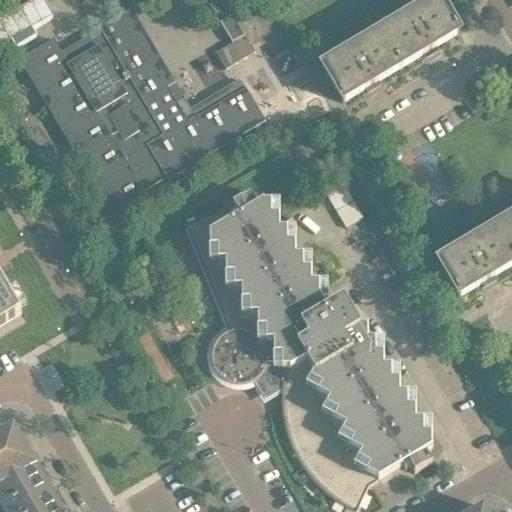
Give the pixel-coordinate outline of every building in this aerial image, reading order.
[(424,58),(437,50),(435,47),(459,33),(438,0),(435,0),(436,0),(438,4),(428,9),(426,6),(390,27),(392,30),(382,37),(380,33),(379,33),(400,68),(423,54),(424,58)] [(97,191),(98,191),(118,224),(116,225),(117,226),(151,206),(151,204),(149,205),(140,190),(147,186),(149,188),(165,178),(166,181),(167,180),(167,179),(214,150),(215,152),(216,151),(215,150),(263,122),(263,123),(264,122),(245,89),(244,89),(239,80),(190,110),(173,83),(172,84),(129,12),(131,11),(130,10),(99,29),(99,30),(89,36),(91,39),(85,43),(83,40),(66,50),(68,54),(62,58),(52,42),(54,41),(53,40),(18,61),(19,62),(20,61),(77,157),(76,158),(77,158),(78,158),(92,181),(97,191)] [(232,43),(244,36),(232,15),(219,23),(231,44),(232,43)] [(341,103),(364,89),(365,89),(367,92),(379,84),(377,81),(400,68),(379,33),(379,34),(381,37),(371,43),(369,40),(332,61),(334,65),(325,70),(323,67),(321,68),(341,103)] [(254,53),(244,36),(232,43),(232,44),(224,48),(234,65),(254,53)] [(346,187),(329,196),(346,227),(364,217),(346,187)] [(281,408),(282,414),(283,420),(284,426),(285,432),(287,438),(289,443),(291,449),(293,454),(296,459),(299,464),(302,469),(305,474),(309,478),(313,483),(317,487),(321,491),(325,495),(329,498),(334,502),(339,505),(348,511),(350,511),(356,511),(368,488),(407,464),(414,474),(431,464),(425,454),(431,450),(359,329),(343,301),(326,311),(262,204),(256,207),(250,197),(232,207),(234,210),(228,214),(226,210),(185,227),(228,333),(226,334),(223,336),(221,337),(219,339),(217,342),(215,344),(214,347),(213,349),(212,352),(211,355),(211,358),(211,361),(211,364),(212,367),(213,370),(214,372),(216,375),(218,377),(220,379),(222,381),(224,383),(227,384),(230,385),(233,386),(236,387),(238,387),(241,387),(244,386),(247,386),(250,385),(253,383),(255,382),(257,380),(260,378),(262,376),(281,391),(281,403),(281,408)] [(511,218),(506,222),(509,226),(498,232),(496,228),(496,229),(511,256),(511,218)] [(511,256),(496,229),(495,229),(497,233),(487,239),(485,235),(449,257),(451,260),(441,266),(439,262),(437,264),(458,298),(481,284),(483,287),(495,280),(494,277),(511,265),(511,256)] [(0,278),(0,325),(20,313),(0,278)] [(0,511),(0,509),(1,511),(60,511),(12,429),(0,436),(0,511)]
